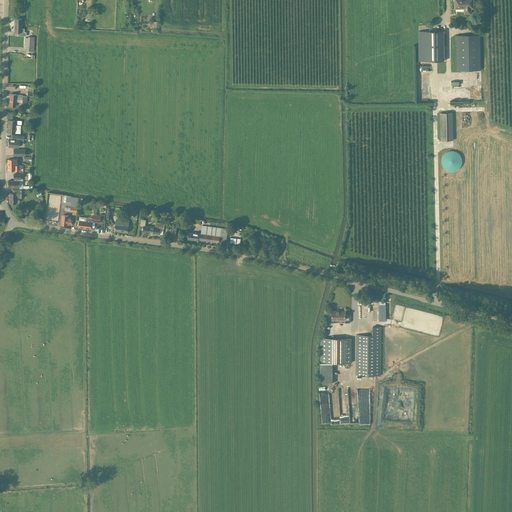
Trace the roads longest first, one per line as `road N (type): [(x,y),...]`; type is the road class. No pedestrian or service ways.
road 1 (unclassified): [(511,322),(259,257),(13,220)]
road 2 (unclassified): [(13,220),(2,196),(5,0)]
